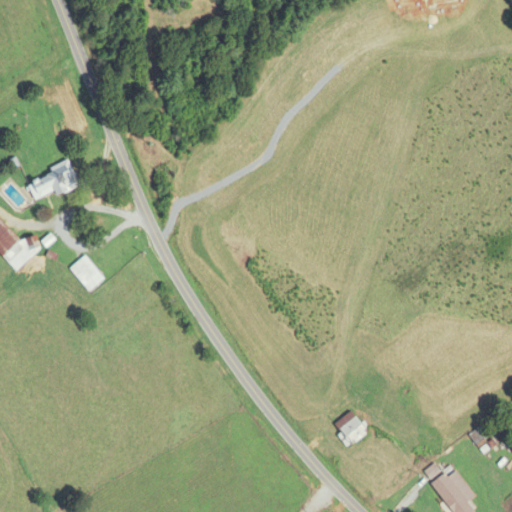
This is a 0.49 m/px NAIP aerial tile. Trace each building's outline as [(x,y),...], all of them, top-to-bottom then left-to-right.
[(204,0),(205,4),(188,9),(192,23),(216,17),(212,0),(204,0)] [(78,185),(69,163),(25,181),(34,203),(78,185)] [(0,256),(15,273),(43,247),(31,234),(21,244),(0,221),(0,256)] [(89,292),(104,279),(84,256),(68,270),(89,292)] [(367,433),(351,411),(333,425),(350,446),(367,433)] [(430,480),(440,472),(433,465),(424,473),(430,480)] [(472,511),(443,474),(429,484),(450,511),(472,511)]
